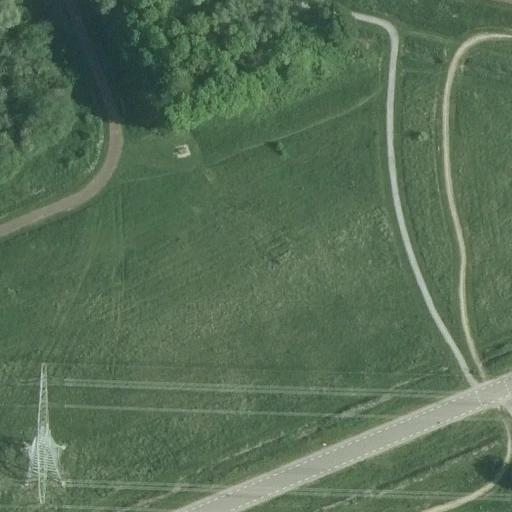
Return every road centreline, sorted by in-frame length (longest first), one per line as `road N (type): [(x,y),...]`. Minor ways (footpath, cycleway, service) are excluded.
road 1 (unknown): [(511,36),(480,36),(463,46),(447,82),(444,127),(465,330),(508,435),(507,460),(477,498),(431,511)]
road 2 (unclassified): [(511,387),(209,511)]
